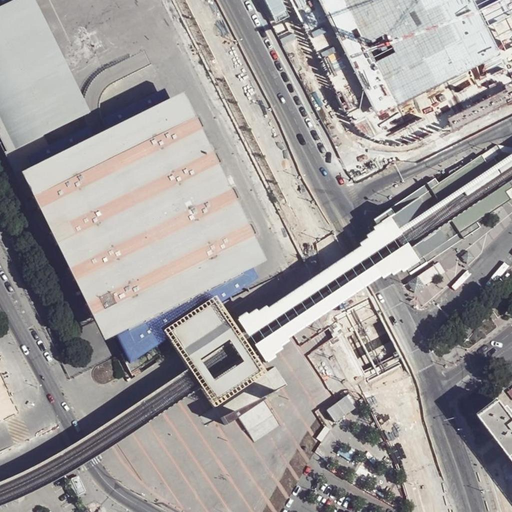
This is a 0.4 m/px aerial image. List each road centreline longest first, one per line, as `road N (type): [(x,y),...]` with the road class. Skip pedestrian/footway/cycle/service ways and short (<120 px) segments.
road 1 (tertiary): [(149,511),(91,463),(0,286)]
road 2 (secondary): [(201,0),(311,219)]
road 3 (secondary): [(311,219),(400,419)]
road 4 (secondary): [(413,411),(339,257),(311,219)]
